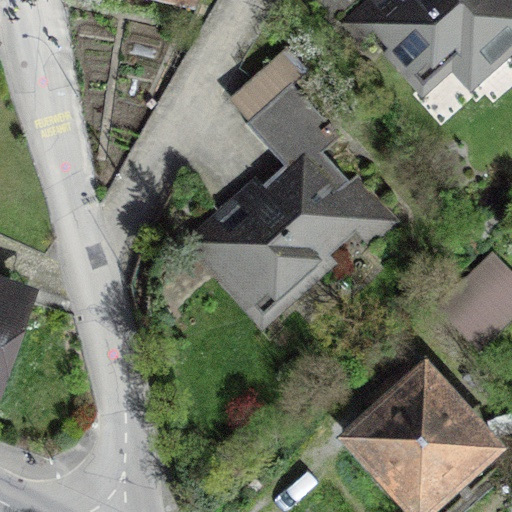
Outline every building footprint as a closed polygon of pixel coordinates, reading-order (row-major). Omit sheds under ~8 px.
[(200,0),(95,0),(197,18),(200,0)] [(511,0),(402,0),(369,26),(427,101),(511,34),(511,0)] [(323,134),(193,242),(267,331),(397,222),(323,134)] [(0,426),(30,438),(76,315),(0,286),(0,426)] [(489,448),(427,378),(356,441),(418,511),(489,448)]
